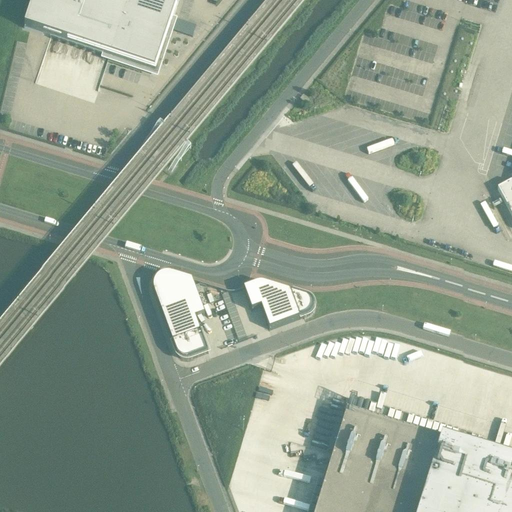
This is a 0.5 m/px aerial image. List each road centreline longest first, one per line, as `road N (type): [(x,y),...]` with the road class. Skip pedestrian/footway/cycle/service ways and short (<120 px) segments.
road 1 (unclassified): [(175,383),(293,337),(364,321),(511,363)]
road 2 (unclassified): [(220,216),(222,176),(370,0)]
road 3 (unclassified): [(255,0),(102,181)]
road 4 (tertiary): [(238,261),(318,279),(429,279)]
road 5 (tertiary): [(429,279),(385,261),(307,265),(243,247)]
road 6 (unclassified): [(222,511),(175,383)]
road 7 (tertiary): [(0,209),(130,249)]
road 8 (tertiary): [(220,216),(102,181)]
